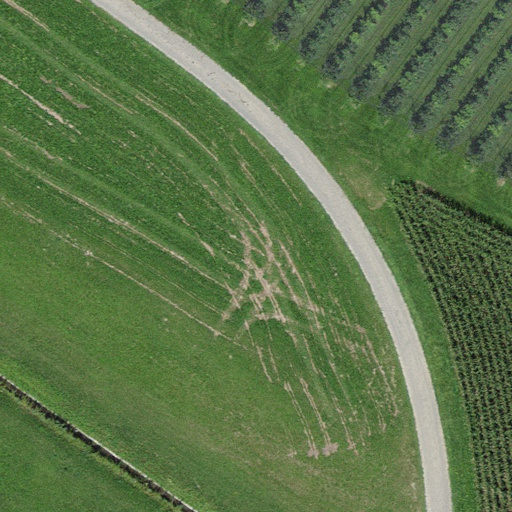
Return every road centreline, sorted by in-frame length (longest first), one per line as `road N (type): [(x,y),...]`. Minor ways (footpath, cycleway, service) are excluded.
road 1 (track): [(443,511),(421,372),(393,291),(355,228),(209,72),(104,0)]
road 2 (track): [(511,218),(373,146),(313,175)]
